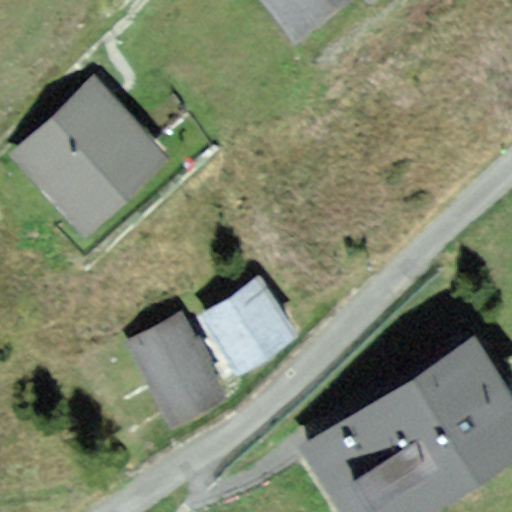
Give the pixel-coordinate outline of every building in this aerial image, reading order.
[(262,0),(294,39),(343,0),(262,0)] [(95,75),(12,153),(87,232),(170,154),(95,75)] [(260,277),(198,315),(236,374),(297,335),(260,277)] [(180,313),(128,340),(173,423),(225,396),(180,313)] [(413,511),(511,451),(511,398),(475,340),(302,448),(341,511),(413,511)]
